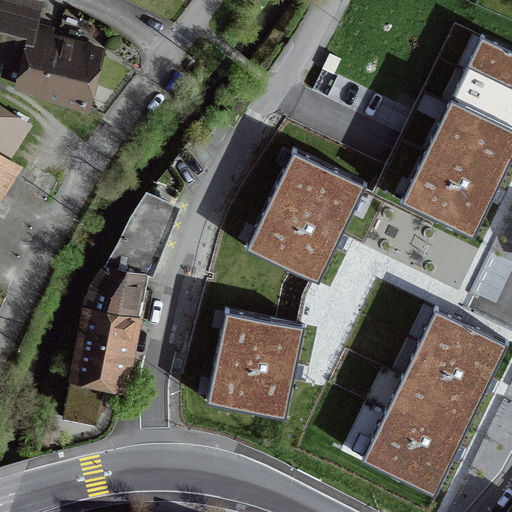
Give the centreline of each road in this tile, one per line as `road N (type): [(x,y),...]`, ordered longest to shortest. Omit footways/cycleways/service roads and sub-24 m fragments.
road 1 (residential): [(331,0),(210,192),(173,285),(157,364),(157,467)]
road 2 (residential): [(0,339),(27,281),(204,0)]
road 3 (secondary): [(320,511),(229,474),(157,467)]
road 4 (secondary): [(157,467),(36,490)]
